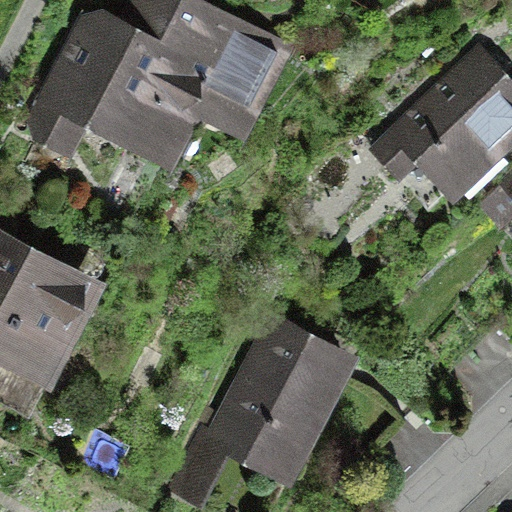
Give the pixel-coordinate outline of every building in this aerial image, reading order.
[(154,53),(179,0),(132,0),(123,18),(107,12),(84,16),(39,104),(35,146),(71,163),(87,137),(160,170),(191,116),(209,79),(154,53)] [(209,79),(191,116),(251,144),(296,49),(192,0),(179,0),(154,53),(209,79)] [(445,205),(511,141),(511,86),(473,47),(381,133),(445,205)] [(511,176),(452,231),(469,249),(502,219),(511,230),(511,176)] [(0,351),(67,384),(124,274),(0,212),(0,351)] [(463,291),(413,330),(419,338),(442,368),(492,329),(463,291)] [(291,479),(357,353),(266,306),(201,432),(291,479)] [(363,455),(403,416),(365,379),(346,404),(363,455)]
